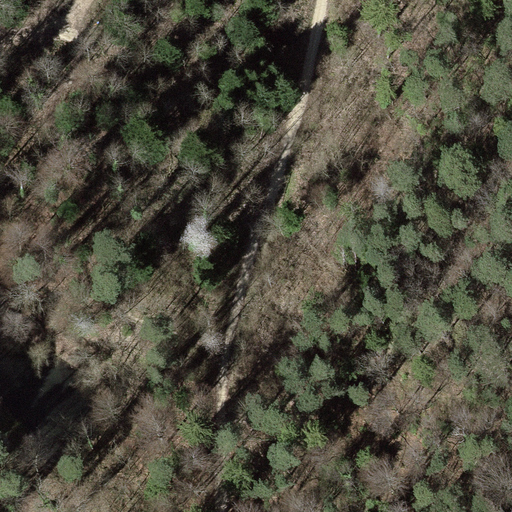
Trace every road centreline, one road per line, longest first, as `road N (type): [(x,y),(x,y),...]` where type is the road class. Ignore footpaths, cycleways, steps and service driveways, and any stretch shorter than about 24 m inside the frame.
road 1 (track): [(227,333),(306,80),(322,0)]
road 2 (track): [(227,333),(218,511)]
